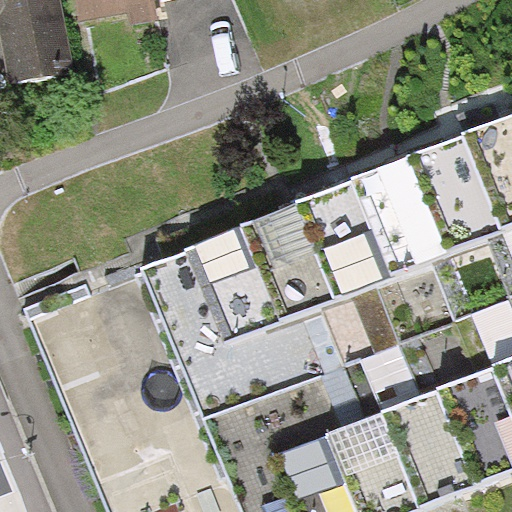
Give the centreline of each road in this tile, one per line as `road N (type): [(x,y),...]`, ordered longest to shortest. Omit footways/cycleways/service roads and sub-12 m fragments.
road 1 (residential): [(0,172),(416,0)]
road 2 (residential): [(70,511),(0,336)]
